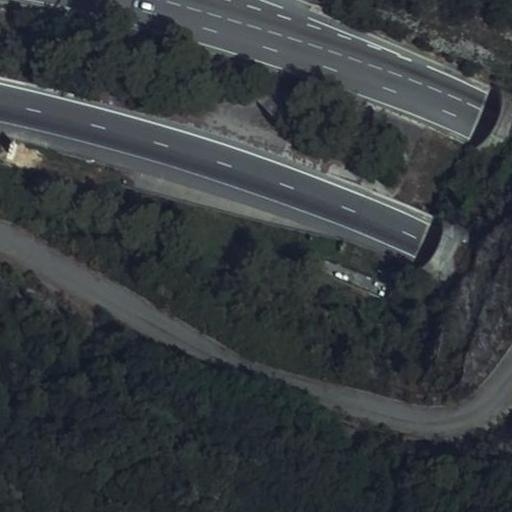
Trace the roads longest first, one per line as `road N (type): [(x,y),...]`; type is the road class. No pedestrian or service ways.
road 1 (motorway): [(0,102),(151,142),(511,275)]
road 2 (motorway): [(511,132),(221,25)]
